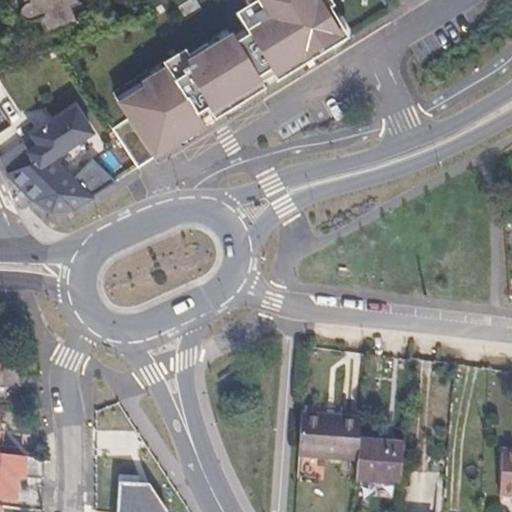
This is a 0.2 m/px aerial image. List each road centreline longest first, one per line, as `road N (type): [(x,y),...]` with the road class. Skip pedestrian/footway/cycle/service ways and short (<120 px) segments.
road 1 (secondary): [(511,89),(415,141),(202,209)]
road 2 (secondary): [(236,246),(283,207),(437,158),(511,122)]
road 3 (unclassified): [(225,282),(295,307),(511,333)]
road 4 (residential): [(68,511),(63,391),(67,358),(88,315)]
road 5 (secondary): [(202,209),(158,214),(82,255)]
